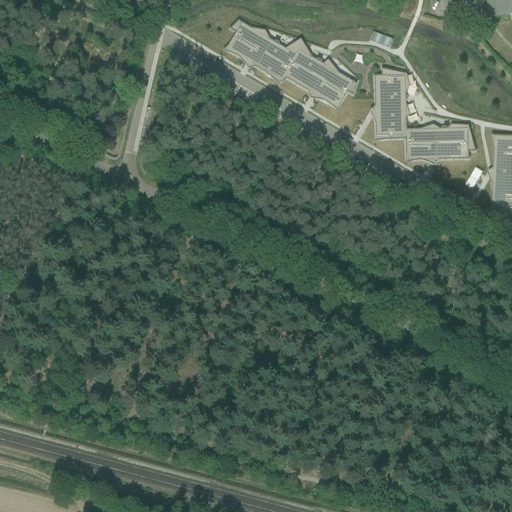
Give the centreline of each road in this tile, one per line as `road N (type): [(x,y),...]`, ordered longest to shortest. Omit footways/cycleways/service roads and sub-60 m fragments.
road 1 (unclassified): [(511,380),(124,179)]
road 2 (residential): [(154,39),(177,44),(511,244)]
road 3 (unclassified): [(124,179),(0,113)]
